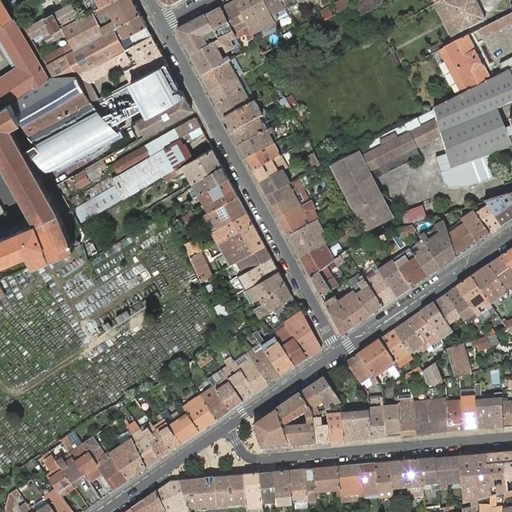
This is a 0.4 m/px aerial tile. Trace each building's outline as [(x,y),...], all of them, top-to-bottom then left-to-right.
[(0,0),(0,110),(12,103),(11,102),(49,78),(1,0),(0,0)] [(112,0),(91,0),(96,9),(112,0)] [(112,0),(96,9),(93,11),(104,33),(112,28),(140,13),(133,0),(112,0)] [(264,0),(236,0),(235,1),(248,26),(252,34),(275,23),(275,21),(264,0)] [(280,0),(264,0),(275,21),(279,19),(276,14),(285,9),(280,0)] [(286,9),(299,3),(297,0),(280,0),(285,9),(286,9)] [(348,0),(343,0),(334,5),(337,10),(338,13),(344,10),(351,6),(348,0)] [(362,0),(353,5),(359,17),(389,0),(362,0)] [(442,0),(440,1),(443,6),(457,34),(485,19),(476,0),(442,0)] [(235,1),(221,8),(234,33),(236,37),(237,38),(245,34),(249,40),(254,37),(252,34),(248,26),(235,1)] [(73,4),(72,4),(53,14),(45,19),(28,27),(39,47),(56,38),(57,40),(67,35),(63,27),(80,18),(73,4)] [(218,38),(220,41),(223,47),(225,52),(232,49),(228,41),(236,37),(234,33),(221,8),(207,16),(213,29),(217,35),(218,38)] [(328,8),(321,12),(325,20),(332,16),(331,13),(328,8)] [(11,102),(12,103),(20,118),(22,121),(30,135),(92,102),(83,84),(77,74),(125,49),(117,32),(115,33),(112,28),(104,33),(93,11),(80,18),(63,27),(67,35),(71,42),(74,49),(47,64),(54,75),(49,78),(11,102)] [(511,24),(511,12),(478,30),(481,35),(483,34),(485,38),(511,24)] [(147,25),(140,13),(112,28),(115,33),(117,32),(121,30),(125,37),(147,25)] [(340,17),(338,13),(332,16),(331,17),(333,21),(340,17)] [(178,31),(186,46),(202,38),(201,35),(213,29),(207,16),(178,30),(178,31)] [(301,27),(303,32),(312,28),(309,23),(301,27)] [(213,29),(201,35),(202,38),(204,42),(212,38),(217,35),(213,29)] [(128,76),(131,81),(166,62),(152,35),(125,49),(77,74),(83,84),(122,64),(123,66),(126,64),(132,74),(128,76)] [(492,80),(469,35),(439,50),(462,95),(492,80)] [(186,46),(191,55),(215,43),(214,40),(212,38),(204,42),(202,38),(186,46)] [(191,55),(202,76),(230,61),(227,55),(222,57),(218,49),(223,47),(220,41),(215,43),(191,55)] [(71,42),(43,58),(47,64),(74,49),(71,42)] [(511,69),(511,57),(500,64),(500,66),(502,71),(503,74),(508,71),(511,69)] [(230,61),(202,76),(211,91),(238,76),(241,75),(239,71),(236,73),(231,65),(234,63),(235,62),(233,59),(230,61)] [(23,151),(32,164),(37,160),(43,156),(37,146),(93,116),(96,115),(171,74),(173,73),(170,68),(166,62),(131,81),(92,102),(30,135),(27,137),(34,144),(23,151)] [(494,79),(492,80),(462,95),(434,109),(434,112),(441,135),(447,153),(452,169),(453,169),(471,162),(492,154),(493,154),(511,146),(511,144),(506,129),(503,122),(498,108),(511,101),(511,80),(508,71),(503,74),(501,75),(494,79)] [(179,85),(173,73),(171,74),(96,115),(93,116),(37,146),(43,156),(45,154),(53,163),(64,162),(73,160),(79,158),(87,154),(92,152),(95,151),(100,149),(104,145),(109,140),(116,131),(118,128),(122,119),(145,107),(148,112),(150,115),(185,96),(182,91),(180,90),(179,90),(177,90),(175,87),(179,85)] [(241,75),(238,76),(245,90),(248,88),(241,75)] [(238,76),(211,91),(218,104),(245,90),(238,76)] [(245,90),(218,104),(225,118),(252,103),(245,90)] [(185,96),(150,115),(138,121),(146,135),(192,109),(185,96)] [(292,96),(286,100),(288,102),(292,109),(296,116),(299,122),(305,118),(292,96)] [(258,104),(256,101),(252,103),(225,118),(233,132),(265,115),(266,114),(264,111),(262,112),(259,114),(255,106),(258,104)] [(286,112),(292,109),(288,102),(282,106),(286,112)] [(0,155),(38,222),(53,257),(75,248),(75,247),(60,211),(48,191),(32,164),(23,151),(21,148),(9,129),(11,128),(18,123),(22,121),(20,118),(12,103),(0,110),(0,155)] [(331,167),(345,194),(374,179),(370,171),(403,154),(408,163),(421,156),(416,147),(441,135),(434,112),(434,109),(424,114),(358,148),(360,152),(331,167)] [(265,115),(233,132),(236,139),(264,124),(268,122),(265,115)] [(118,173),(171,143),(181,137),(201,126),(196,116),(116,162),(115,168),(118,173)] [(264,124),(236,139),(240,145),(267,130),(264,124)] [(274,132),(272,128),(267,130),(240,145),(247,158),(266,148),(275,143),(274,143),(273,141),(273,140),(277,139),(273,133),(274,132)] [(112,176),(116,183),(116,184),(74,208),(82,221),(124,197),(125,199),(165,175),(177,168),(184,164),(193,159),(181,137),(171,143),(118,173),(112,176)] [(177,168),(165,175),(167,180),(180,173),(186,169),(194,182),(222,165),(213,147),(193,159),(184,164),(177,168)] [(278,157),(281,156),(278,152),(270,156),(266,148),(247,158),(253,170),(278,157)] [(320,167),(321,166),(315,153),(309,156),(310,159),(315,169),(320,167)] [(447,153),(437,157),(442,172),(452,169),(447,153)] [(403,154),(370,171),(374,179),(408,163),(403,154)] [(453,169),(452,169),(442,172),(447,188),(469,188),(498,176),(492,154),(471,162),(453,169)] [(493,154),(492,154),(498,176),(501,175),(500,172),(493,154)] [(287,168),(281,156),(278,157),(253,170),(260,183),(279,172),(284,170),(287,168)] [(103,159),(59,184),(58,184),(64,195),(102,173),(100,169),(106,165),(103,159)] [(194,197),(200,193),(229,176),(222,165),(194,182),(198,189),(192,192),(194,197)] [(288,167),(287,168),(284,170),(291,183),(296,180),(288,167)] [(279,172),(260,183),(267,196),(291,183),(284,170),(279,172)] [(238,194),(229,176),(200,193),(194,197),(197,201),(202,197),(210,211),(238,194)] [(306,188),(300,178),(298,179),(303,190),(306,188)] [(291,183),(267,196),(273,206),(303,190),(298,179),(296,180),(291,183)] [(380,190),(374,179),(345,194),(350,203),(352,202),(357,211),(360,209),(361,212),(358,213),(362,225),(388,217),(384,205),(382,206),(380,199),(383,197),(380,190)] [(333,188),(330,184),(321,189),(323,193),(333,188)] [(312,199),(306,188),(303,190),(310,201),(312,199)] [(303,190),(273,206),(279,217),(301,205),(306,202),(309,201),(310,201),(303,190)] [(163,200),(167,198),(166,194),(146,206),(148,209),(163,200)] [(205,214),(213,230),(248,211),(238,194),(210,211),(205,214)] [(503,226),(511,219),(511,199),(509,195),(486,202),(487,203),(503,226)] [(352,202),(350,203),(364,233),(394,218),(384,198),(383,197),(380,199),(382,206),(384,205),(388,217),(362,225),(358,213),(361,212),(360,209),(357,211),(352,202)] [(284,226),(313,210),(309,201),(306,202),(301,205),(279,217),(284,226)] [(437,201),(402,214),(407,227),(413,225),(431,219),(442,216),(437,201)] [(503,226),(487,203),(484,205),(478,209),(475,211),(478,216),(490,234),(503,226)] [(339,214),(345,211),(342,205),(336,209),(339,214)] [(475,211),(471,206),(468,208),(472,214),(475,218),(466,224),(478,242),(490,234),(478,216),(475,211)] [(175,222),(179,229),(189,223),(200,217),(201,216),(197,209),(175,222)] [(318,219),(313,210),(284,226),(289,236),(311,223),(318,219)] [(219,241),(253,222),(248,211),(213,230),(219,241)] [(475,218),(472,214),(462,220),(466,224),(475,218)] [(311,223),(289,236),(301,258),(325,243),(330,240),(328,237),(324,240),(316,226),(320,223),(318,219),(311,223)] [(466,224),(462,220),(458,223),(461,227),(449,236),(456,257),(478,242),(466,224)] [(447,230),(444,221),(436,226),(437,228),(440,233),(430,240),(426,235),(424,237),(423,235),(420,237),(422,239),(441,267),(456,257),(449,236),(447,230)] [(0,263),(29,251),(34,264),(35,265),(53,257),(38,222),(0,237),(0,263)] [(231,264),(232,263),(265,244),(253,222),(219,241),(218,242),(229,261),(231,264)] [(328,237),(320,223),(316,226),(324,240),(328,237)] [(458,223),(447,230),(449,236),(461,227),(458,223)] [(416,230),(413,225),(407,227),(400,229),(398,230),(403,238),(416,230)] [(342,240),(356,232),(353,227),(339,235),(342,240)] [(437,228),(426,235),(430,240),(440,233),(437,228)] [(196,237),(185,244),(191,257),(201,251),(202,251),(196,237)] [(379,237),(375,239),(380,247),(384,245),(379,237)] [(411,249),(429,276),(441,267),(422,239),(418,241),(420,243),(411,249)] [(86,244),(92,255),(98,252),(92,241),(86,244)] [(397,256),(393,259),(396,263),(412,287),(429,276),(411,249),(410,248),(406,242),(401,245),(406,251),(412,260),(404,266),(397,256)] [(325,243),(301,258),(312,278),(320,272),(326,267),(332,262),(324,249),(327,247),(325,243)] [(232,263),(239,275),(241,274),(272,256),(265,244),(232,263)] [(334,260),(327,247),(324,249),(332,262),(334,260)] [(511,249),(502,256),(511,270),(511,249)] [(201,251),(191,257),(203,281),(213,275),(202,254),(201,251)] [(349,256),(346,251),(341,255),(344,259),(349,256)] [(344,259),(341,255),(334,260),(338,266),(345,261),(344,259)] [(246,275),(252,285),(279,270),(272,256),(241,274),(243,277),(246,275)] [(511,270),(502,256),(489,265),(506,289),(508,292),(510,295),(511,293),(511,270)] [(381,273),(398,297),(412,287),(396,263),(381,273)] [(381,273),(375,264),(372,267),(375,272),(364,279),(383,307),(398,297),(381,273)] [(489,265),(472,277),(490,304),(498,299),(499,301),(501,303),(511,296),(510,295),(508,292),(506,289),(489,265)] [(320,272),(312,278),(321,296),(331,290),(339,286),(326,267),(320,272)] [(361,274),(362,276),(364,279),(375,272),(372,267),(361,274)] [(252,285),(259,297),(285,282),(279,270),(252,285)] [(358,283),(352,288),(354,290),(371,315),(383,307),(364,279),(362,276),(359,278),(360,281),(358,283)] [(458,286),(478,316),(481,320),(495,310),(493,307),(492,306),(490,304),(472,277),(458,286)] [(360,281),(359,278),(350,284),(352,288),(358,283),(360,281)] [(255,309),(260,318),(261,317),(274,307),(292,294),(285,282),(259,297),(263,304),(255,309)] [(252,301),(259,297),(252,285),(245,289),(252,301)] [(461,316),(467,324),(478,316),(458,286),(447,294),(461,316)] [(338,294),(335,296),(335,297),(355,326),(371,315),(354,290),(341,299),(338,294)] [(292,294),(274,307),(279,315),(296,302),(292,294)] [(449,324),(461,316),(447,294),(434,302),(449,324)] [(335,297),(325,303),(342,335),(355,326),(335,297)] [(222,302),(215,306),(221,319),(229,315),(222,302)] [(453,331),(449,324),(434,302),(421,311),(441,340),(453,331)] [(286,325),(288,329),(308,358),(322,349),(303,314),(301,311),(285,322),(286,325)] [(443,342),(441,340),(421,311),(408,320),(427,348),(429,351),(443,342)] [(502,321),(507,329),(509,328),(511,327),(511,320),(507,322),(505,319),(502,321)] [(427,348),(408,320),(394,330),(410,353),(420,346),(424,351),(427,348)] [(274,336),(275,338),(295,367),(308,358),(288,329),(280,335),(278,333),(274,336)] [(413,358),(410,353),(394,330),(380,339),(395,362),(399,367),(413,358)] [(481,338),(477,339),(471,341),(473,347),(477,346),(479,351),(491,346),(487,335),(481,338)] [(257,341),(261,345),(282,376),(295,367),(275,338),(267,344),(263,337),(257,341)] [(395,362),(380,339),(359,353),(375,376),(395,362)] [(463,343),(462,344),(447,349),(455,377),(460,376),(471,373),(463,343)] [(251,351),(248,353),(269,384),(282,376),(261,345),(252,351),(251,351)] [(213,358),(210,353),(197,362),(201,367),(213,358)] [(248,361),(239,367),(256,393),(269,384),(248,353),(245,355),(248,361)] [(378,381),(375,376),(359,353),(347,362),(361,383),(370,378),(374,384),(378,381)] [(432,366),(436,363),(437,362),(433,357),(428,360),(432,366)] [(444,383),(443,381),(438,370),(436,363),(432,366),(424,371),(423,372),(419,375),(423,388),(427,387),(423,375),(425,374),(428,384),(432,385),(444,383)] [(256,393),(239,367),(226,376),(243,402),(256,393)] [(419,375),(423,372),(420,367),(405,376),(406,377),(412,376),(419,375)] [(445,380),(447,379),(443,368),(438,370),(443,381),(445,380)] [(209,379),(213,385),(230,411),(243,402),(226,376),(222,370),(218,372),(223,379),(218,382),(213,376),(209,379)] [(218,372),(213,376),(218,382),(223,379),(218,372)] [(341,387),(332,372),(324,377),(334,392),(341,387)] [(327,409),(331,408),(330,405),(336,403),(336,404),(341,402),(334,392),(324,377),(312,386),(324,403),(326,407),(327,409)] [(503,402),(502,393),(482,394),(481,384),(475,385),(476,394),(477,401),(479,429),(504,427),(503,402)] [(201,395),(217,420),(230,411),(213,385),(210,387),(211,388),(201,395)] [(324,403),(312,386),(300,393),(313,413),(314,417),(314,418),(322,418),(324,416),(324,413),(327,413),(327,409),(320,411),(319,406),(324,403)] [(201,395),(199,392),(196,394),(198,397),(186,405),(183,401),(180,403),(187,414),(200,432),(217,420),(201,395)] [(387,438),(402,436),(399,401),(399,398),(398,396),(398,392),(395,392),(396,401),(384,402),(385,410),(387,438)] [(422,434),(432,434),(430,409),(427,401),(420,401),(420,394),(417,395),(416,392),(413,392),(413,395),(414,399),(417,435),(422,434)] [(313,413),(300,393),(278,409),(284,427),(285,426),(299,417),(307,412),(309,418),(314,417),(313,413)] [(464,431),(479,429),(477,401),(476,394),(466,394),(462,395),(462,402),(464,431)] [(432,434),(449,432),(447,403),(447,398),(441,399),(442,400),(435,400),(435,395),(431,396),(431,400),(427,401),(430,409),(432,434)] [(402,436),(417,435),(414,399),(402,400),(401,398),(399,398),(399,401),(402,436)] [(511,401),(503,402),(504,427),(511,426),(511,401)] [(462,402),(447,403),(449,432),(464,431),(462,402)] [(345,441),(372,439),(370,412),(369,405),(364,406),(365,412),(365,418),(347,420),(346,414),(346,409),(342,409),(342,414),(345,441)] [(330,443),(345,441),(342,414),(332,415),(332,412),(331,408),(327,409),(327,413),(327,416),(328,426),(330,443)] [(284,427),(278,409),(254,425),(263,448),(281,447),(291,446),(284,427)] [(170,428),(181,444),(200,432),(187,414),(182,418),(180,415),(174,419),(167,410),(161,414),(168,424),(170,428)] [(372,439),(387,438),(385,410),(370,412),(372,439)] [(301,421),(309,418),(307,412),(299,417),(301,421)] [(168,424),(161,414),(156,417),(160,423),(154,427),(160,435),(171,451),(181,444),(170,428),(168,424)] [(291,446),(316,444),(314,418),(314,417),(309,418),(311,424),(302,425),(285,426),(284,427),(291,446)] [(316,444),(330,443),(328,426),(323,426),(322,425),(322,418),(314,418),(316,444)] [(144,434),(161,459),(171,451),(160,435),(154,427),(151,421),(141,429),(144,434)] [(128,430),(131,436),(133,439),(146,468),(161,459),(144,434),(141,429),(136,422),(127,427),(128,430)] [(93,437),(82,444),(97,466),(102,473),(113,491),(129,480),(115,460),(111,464),(105,455),(99,459),(94,451),(99,447),(93,437)] [(73,446),(68,439),(63,443),(70,453),(73,458),(84,474),(86,477),(89,481),(102,473),(97,466),(82,444),(78,448),(75,444),(73,446)] [(115,460),(129,480),(146,468),(133,439),(128,443),(129,445),(116,454),(112,456),(115,460)] [(70,453),(63,443),(50,452),(57,462),(62,458),(70,453)] [(105,455),(99,447),(94,451),(99,459),(105,455)] [(511,451),(488,453),(461,456),(463,486),(464,497),(464,503),(471,501),(479,499),(491,496),(496,495),(505,493),(511,491),(511,451)] [(57,462),(53,456),(45,461),(51,469),(45,472),(50,479),(56,488),(59,491),(61,495),(64,492),(62,489),(71,483),(63,471),(57,462)] [(461,456),(436,458),(438,484),(459,482),(459,486),(463,486),(461,456)] [(62,458),(57,462),(63,471),(71,483),(81,477),(83,479),(86,477),(84,474),(73,458),(66,463),(62,458)] [(436,458),(421,459),(423,485),(424,489),(431,488),(430,485),(438,484),(436,458)] [(424,495),(424,489),(423,485),(421,459),(407,460),(410,499),(413,499),(425,498),(424,495)] [(407,460),(391,462),(394,489),(402,489),(402,493),(402,497),(406,497),(407,499),(410,499),(407,460)] [(391,462),(377,463),(379,493),(380,497),(394,496),(394,494),(394,489),(391,462)] [(377,463),(362,465),(364,494),(379,493),(377,463)] [(362,465),(339,467),(342,496),(364,494),(362,465)] [(339,467),(314,469),(317,499),(321,498),(320,492),(338,490),(338,497),(342,496),(339,467)] [(306,469),(290,471),(293,500),(293,503),(309,502),(306,469)] [(314,469),(306,469),(309,502),(317,501),(317,499),(314,469)] [(290,471),(275,472),(278,502),(293,500),(290,471)] [(275,472),(260,474),(263,503),(278,502),(275,472)] [(245,475),(248,504),(248,509),(259,509),(259,511),(260,511),(263,511),(263,503),(260,474),(245,475)] [(180,481),(191,509),(248,504),(245,475),(217,477),(180,481)] [(191,511),(191,509),(180,481),(171,482),(157,491),(166,511),(186,511),(188,511),(187,511),(191,511)] [(71,483),(62,489),(64,492),(74,486),(71,483)] [(49,504),(54,511),(73,511),(59,491),(56,488),(44,497),(46,500),(49,504)] [(33,511),(30,508),(26,502),(19,507),(22,511),(10,511),(15,498),(20,494),(17,490),(17,489),(10,495),(4,511),(33,511)] [(166,511),(157,491),(144,500),(149,511),(166,511)] [(496,508),(496,495),(491,496),(491,504),(490,511),(503,511),(504,510),(504,507),(496,508)] [(33,511),(54,511),(49,504),(46,500),(44,497),(30,508),(33,511)] [(511,511),(511,497),(506,499),(509,508),(504,510),(503,511),(511,511)] [(449,511),(448,507),(447,507),(444,508),(444,511),(478,511),(479,504),(479,499),(471,501),(473,507),(463,509),(464,511),(449,511)] [(149,511),(144,500),(132,508),(134,511),(149,511)]
